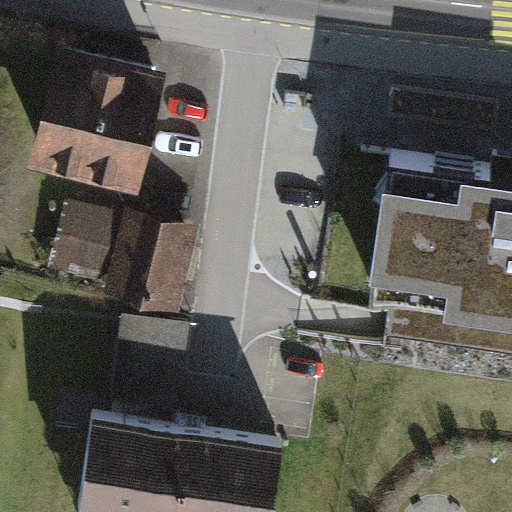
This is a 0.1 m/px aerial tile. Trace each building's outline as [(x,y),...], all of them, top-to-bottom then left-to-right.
[(155,69),(49,39),(18,148),(124,177),(155,69)] [(511,165),(394,148),(374,281),(450,292),(450,297),(511,305),(511,165)] [(102,276),(117,212),(57,198),(42,262),(102,276)] [(188,216),(120,201),(117,212),(102,276),(100,287),(169,302),(188,216)] [(180,319),(113,311),(103,391),(170,399),(180,319)] [(257,511),(270,433),(90,404),(73,511),(82,511),(257,511)]
